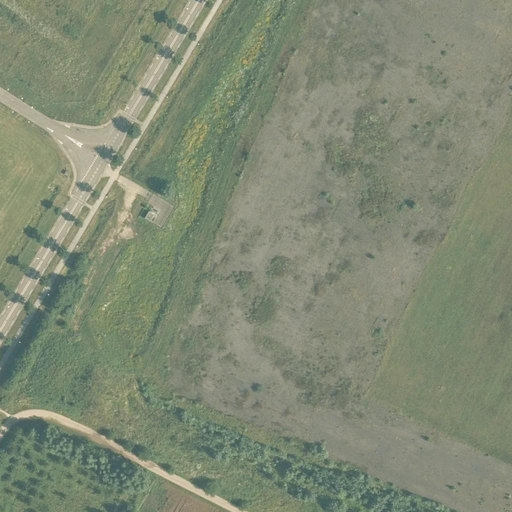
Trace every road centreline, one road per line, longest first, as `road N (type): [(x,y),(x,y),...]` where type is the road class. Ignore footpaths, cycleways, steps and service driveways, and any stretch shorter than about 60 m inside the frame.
road 1 (track): [(238,511),(42,414),(13,419)]
road 2 (tertiary): [(0,328),(102,158)]
road 3 (tertiary): [(102,158),(199,0)]
road 4 (unclassified): [(102,158),(0,94)]
